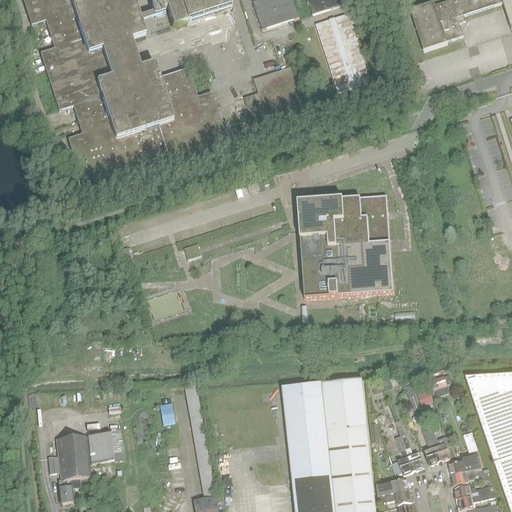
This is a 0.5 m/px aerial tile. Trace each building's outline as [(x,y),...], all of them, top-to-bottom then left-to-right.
[(22,0),(31,27),(45,23),(54,51),(40,55),(58,113),(73,108),(82,137),(68,141),(86,199),(144,180),(139,166),(167,157),(171,171),(229,152),(211,95),(196,100),(187,71),(159,80),(154,66),(140,70),(131,42),(145,38),(140,23),(169,15),(173,29),(231,10),(227,0),(163,0),(165,5),(151,9),(152,14),(139,18),(132,0),(22,0)] [(251,0),(262,33),(299,21),(291,0),(306,0),(312,17),(361,1),(360,0),(251,0)] [(511,0),(452,0),(450,1),(451,3),(435,8),(434,6),(410,14),(424,55),(448,47),(447,45),(464,39),(460,27),(466,25),(464,19),(503,6),(511,34),(511,0)] [(316,26),(338,94),(371,84),(353,29),(361,27),(356,13),(349,16),(316,26)] [(258,143),(315,126),(296,68),(253,81),(258,96),(244,100),(258,143)] [(257,184),(246,187),(248,194),(259,191),(257,184)] [(247,197),(245,188),(235,191),(237,200),(247,197)] [(386,199),(298,205),(305,302),(393,296),(386,199)] [(200,258),(197,247),(184,251),(187,262),(200,258)] [(511,511),(511,377),(465,380),(509,511),(511,511)] [(392,389),(389,378),(380,381),(384,394),(392,391),(392,389)] [(431,382),(434,393),(447,388),(444,378),(431,382)] [(376,511),(362,382),(322,386),(282,390),(295,511),(376,511)] [(371,387),(374,396),(382,394),(379,384),(371,387)] [(420,411),(412,387),(405,390),(414,413),(420,411)] [(429,394),(418,398),(422,408),(433,404),(429,394)] [(124,402),(110,403),(111,414),(124,413),(124,402)] [(176,424),(174,405),(162,406),(165,426),(176,424)] [(371,445),(379,445),(378,427),(369,428),(371,445)] [(397,431),(400,439),(413,474),(424,470),(418,457),(413,459),(402,429),(397,431)] [(432,430),(428,431),(440,465),(449,461),(455,459),(448,440),(443,441),(445,447),(440,449),(437,441),(439,440),(437,435),(435,436),(432,430)] [(114,464),(124,462),(123,453),(122,452),(120,431),(110,432),(110,435),(88,438),(91,467),(114,465),(114,464)] [(440,465),(428,431),(422,433),(430,453),(425,454),(430,468),(440,465)] [(474,433),(465,436),(472,454),(480,451),(474,433)] [(80,481),(91,480),(86,438),(55,442),(57,459),(48,460),(49,476),(59,475),(60,482),(58,483),(58,490),(60,506),(73,505),(72,491),(81,490),(80,481)] [(404,478),(413,474),(400,439),(395,441),(403,463),(399,464),(392,467),(396,478),(403,475),(404,478)] [(464,464),(449,468),(451,479),(482,472),(479,458),(463,462),(464,464)] [(377,495),(378,500),(410,494),(407,482),(401,484),(399,477),(396,478),(389,459),(382,462),(383,464),(380,465),(387,483),(392,486),(393,493),(377,495)] [(482,472),(451,479),(453,490),(469,487),(468,480),(479,478),(480,484),(486,483),(484,477),(483,472),(482,472)] [(454,492),(456,503),(490,495),(489,489),(470,494),(469,489),(454,492)] [(410,494),(378,500),(378,506),(396,503),(397,509),(412,505),(410,494)] [(492,500),(490,495),(456,503),(458,511),(466,511),(474,511),(472,505),(492,500)] [(217,511),(215,500),(203,502),(193,504),(193,511),(217,511)]
